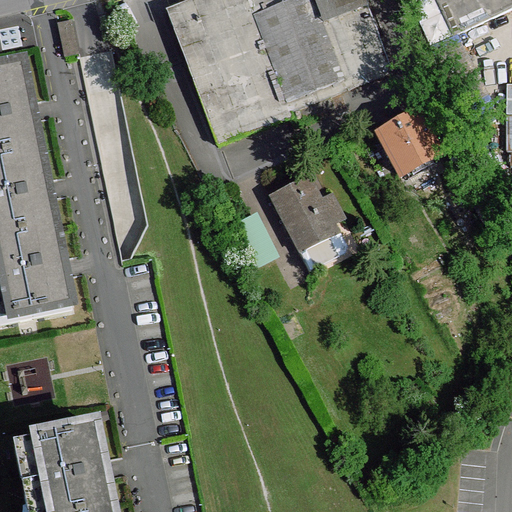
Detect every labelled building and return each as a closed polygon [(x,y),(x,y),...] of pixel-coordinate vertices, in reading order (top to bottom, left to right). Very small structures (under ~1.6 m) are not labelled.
[(362,21),(354,0),(304,0),(306,3),(257,22),(289,105),(340,86),(320,36),(362,21)] [(511,0),(418,0),(434,40),(511,9),(511,0)] [(0,161),(40,153),(23,73),(0,77),(0,161)] [(419,122),(382,142),(403,179),(440,159),(419,122)] [(490,159),(498,173),(508,166),(494,142),(464,144),(477,165),(490,159)] [(0,242),(56,231),(40,153),(0,161),(0,242)] [(511,213),(492,175),(468,189),(490,227),(511,214),(511,213)] [(310,181),(272,201),(311,273),(350,253),(310,181)] [(261,212),(244,221),(266,264),(283,256),(261,212)] [(56,231),(0,242),(0,325),(0,327),(73,313),(56,231)] [(37,511),(109,511),(113,511),(103,461),(97,430),(24,445),(37,511)]
